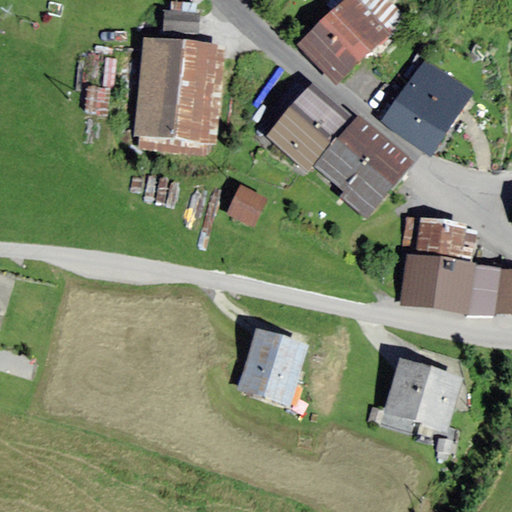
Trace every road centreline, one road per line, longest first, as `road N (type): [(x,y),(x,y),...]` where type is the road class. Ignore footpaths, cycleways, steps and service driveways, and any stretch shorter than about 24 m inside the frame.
road 1 (unclassified): [(0,250),(511,334)]
road 2 (tertiary): [(224,0),(461,197)]
